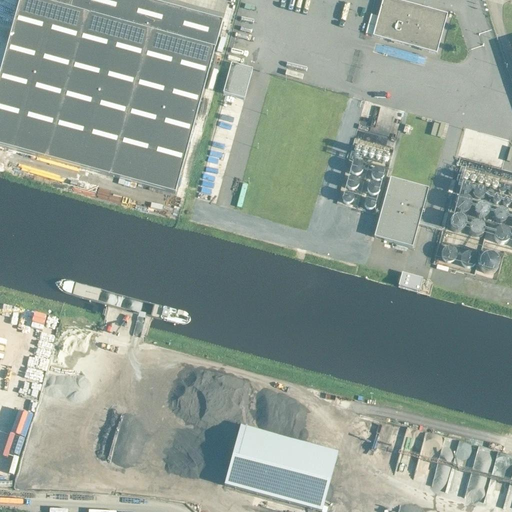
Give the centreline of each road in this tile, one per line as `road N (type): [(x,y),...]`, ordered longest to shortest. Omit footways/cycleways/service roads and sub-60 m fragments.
road 1 (unknown): [(110,477),(90,462),(89,422),(106,345),(120,334),(511,448)]
road 2 (unknown): [(358,92),(317,77),(312,56),(327,36),(488,70)]
road 3 (unknown): [(488,70),(494,93),(482,111),(459,114),(358,92)]
road 4 (unknown): [(316,253),(358,92)]
road 5 (unclassified): [(166,511),(0,501)]
road 6 (unknown): [(110,477),(162,466),(239,511)]
road 7 (unknown): [(370,511),(398,489),(481,511)]
